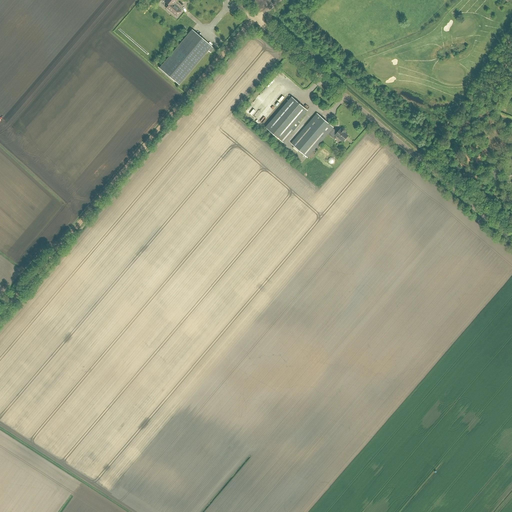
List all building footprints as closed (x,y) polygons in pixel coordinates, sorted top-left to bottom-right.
[(176,0),(166,0),(165,1),(169,3),(167,5),(170,8),(169,9),(178,16),(182,11),(174,4),(174,3),(176,0)] [(212,46),(193,29),(161,68),(180,84),(209,50),(212,52),(215,48),(212,46)] [(309,109),(293,96),(267,126),(283,140),(309,109)] [(248,109),(254,114),(258,108),(253,104),(248,109)] [(335,126),(319,112),(293,142),(309,157),(330,133),(336,138),(338,135),(345,141),(350,135),(346,132),(347,131),(347,130),(347,129),(347,128),(346,127),(345,127),(344,127),(343,127),(343,128),(342,128),(339,131),(335,127),(335,126)] [(0,341),(0,342),(11,332),(8,328),(0,335),(0,341)]
